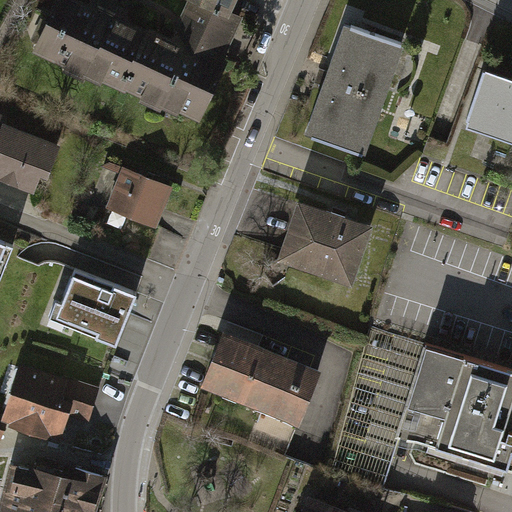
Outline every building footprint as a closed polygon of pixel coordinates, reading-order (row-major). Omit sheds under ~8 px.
[(123,86),(124,84),(148,31),(127,22),(126,12),(115,7),(110,10),(91,2),(86,5),(73,0),(58,0),(36,49),(69,64),(72,58),(103,72),(101,76),(123,86)] [(236,15),(225,10),(204,0),(189,0),(175,32),(175,34),(169,39),(150,29),(148,31),(124,84),(145,94),(148,88),(179,103),(178,106),(200,116),(225,62),(215,58),(236,15)] [(204,0),(225,10),(230,0),(204,0)] [(402,41),(345,21),(305,133),(362,153),(402,41)] [(511,133),(511,78),(484,69),(467,118),(511,133)] [(47,174),(58,147),(4,125),(7,118),(0,114),(0,174),(33,188),(40,171),(47,174)] [(169,185),(126,168),(111,207),(153,224),(169,185)] [(349,278),(368,226),(301,203),(283,255),(349,278)] [(0,277),(13,244),(0,239),(0,277)] [(137,291),(75,267),(55,318),(117,342),(137,291)] [(299,419),(319,370),(223,332),(204,381),(299,419)] [(397,434),(509,469),(511,460),(511,369),(426,343),(397,434)] [(22,367),(7,416),(22,420),(19,428),(41,435),(43,428),(58,433),(65,411),(89,418),(98,388),(64,378),(63,380),(22,367)] [(390,476),(392,466),(371,462),(373,453),(357,449),(360,434),(346,431),(339,465),(390,476)] [(5,487),(97,509),(107,473),(83,466),(81,472),(46,464),(34,461),(33,465),(12,461),(5,487)] [(96,511),(97,509),(5,487),(0,503),(0,507),(6,509),(18,511),(96,511)] [(346,511),(310,498),(304,511),(346,511)]
